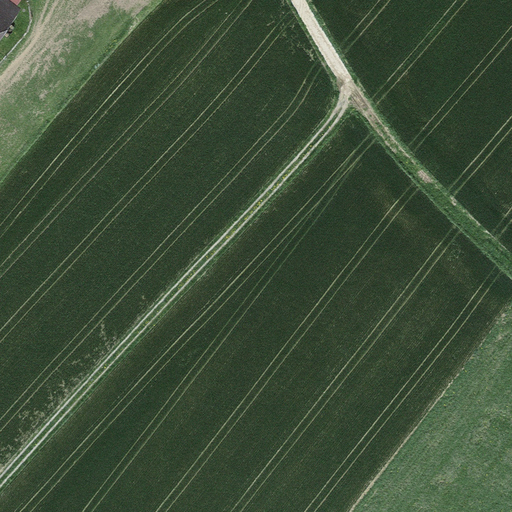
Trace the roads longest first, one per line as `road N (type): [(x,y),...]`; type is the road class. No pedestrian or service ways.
road 1 (track): [(0,485),(359,92)]
road 2 (track): [(511,266),(458,217),(295,0)]
